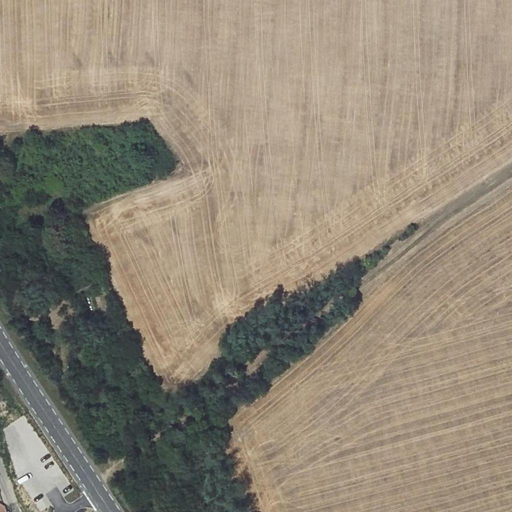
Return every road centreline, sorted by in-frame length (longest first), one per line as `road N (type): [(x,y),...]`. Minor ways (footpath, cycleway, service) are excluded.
road 1 (track): [(511,173),(95,487)]
road 2 (primary): [(0,343),(95,487)]
